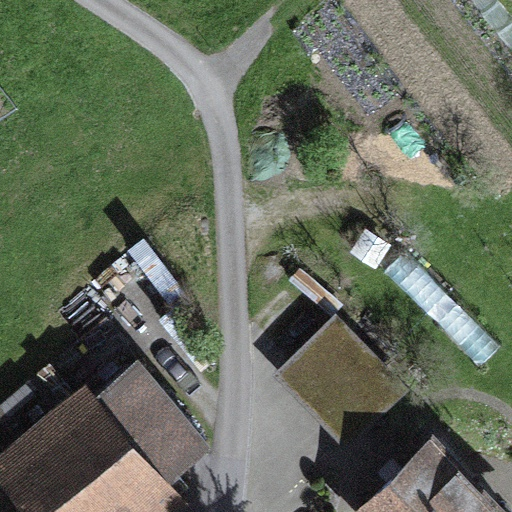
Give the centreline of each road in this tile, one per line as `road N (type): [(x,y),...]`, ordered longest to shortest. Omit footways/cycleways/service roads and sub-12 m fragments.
road 1 (track): [(207,85),(224,132),(231,219),(237,349),(229,511)]
road 2 (track): [(207,85),(168,46),(99,0)]
road 3 (track): [(300,0),(207,85)]
